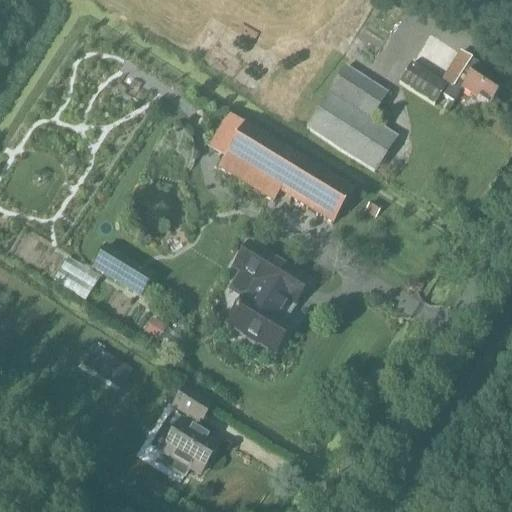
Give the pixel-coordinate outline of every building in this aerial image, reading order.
[(413,65),(399,86),(435,109),(442,98),(454,106),(462,93),(490,111),(504,87),(476,69),(479,65),(459,53),(440,82),(413,65)] [(389,97),(346,69),(306,131),(376,177),(398,141),(372,123),(389,97)] [(228,117),(208,150),(225,159),(218,170),(273,203),(279,194),(332,226),(354,191),(245,125),(245,127),(228,117)] [(91,269),(139,298),(152,277),(104,247),(91,269)] [(295,308),(309,284),(248,247),(234,271),(257,285),(246,302),(244,300),(227,327),(244,337),(241,341),(256,351),(258,347),(275,357),(291,329),(280,322),(291,305),(295,308)] [(153,321),(144,335),(158,344),(167,330),(153,321)] [(90,347),(77,366),(120,392),(132,373),(90,347)] [(180,423),(160,455),(171,461),(166,469),(183,480),(188,472),(200,479),(220,447),(194,431),(197,427),(201,430),(213,409),(184,390),(171,410),(187,420),(184,426),(180,423)]
